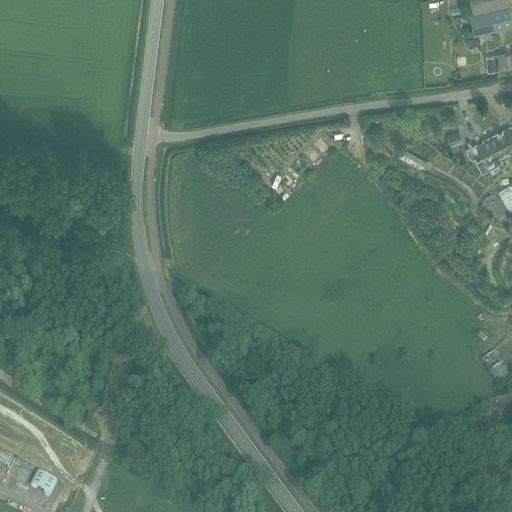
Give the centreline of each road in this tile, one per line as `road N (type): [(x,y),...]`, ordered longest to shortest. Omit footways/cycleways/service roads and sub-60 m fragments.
road 1 (secondary): [(297,511),(172,341),(148,285),(136,202),(141,134)]
road 2 (unclassified): [(141,134),(185,136),(511,86)]
road 3 (track): [(0,181),(134,263)]
road 4 (secondary): [(141,134),(157,0)]
